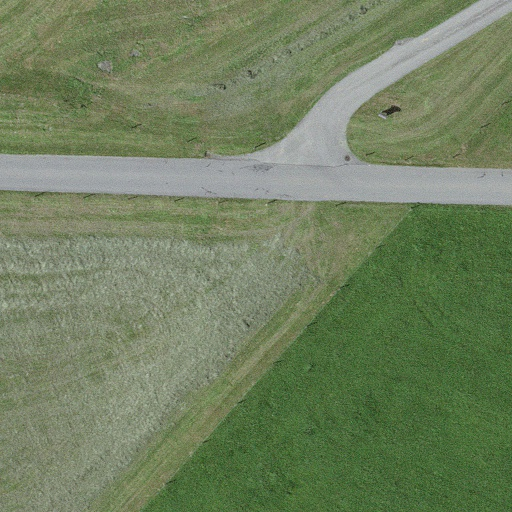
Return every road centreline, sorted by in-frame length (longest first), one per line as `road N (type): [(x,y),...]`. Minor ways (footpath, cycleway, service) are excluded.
road 1 (unclassified): [(0,173),(511,193)]
road 2 (track): [(312,185),(327,123),(383,78),(511,5)]
